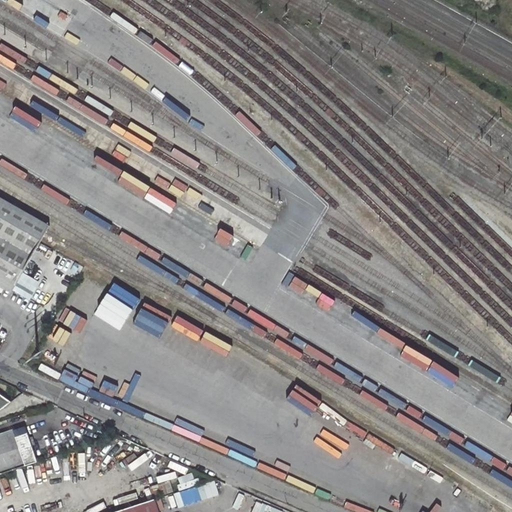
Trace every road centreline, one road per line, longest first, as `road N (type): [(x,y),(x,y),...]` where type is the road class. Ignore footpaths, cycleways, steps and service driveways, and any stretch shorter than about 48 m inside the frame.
road 1 (unclassified): [(0,369),(329,511)]
road 2 (unknown): [(0,138),(241,283),(264,289)]
